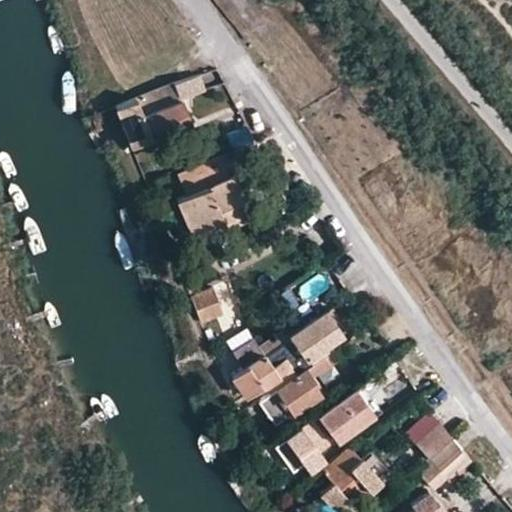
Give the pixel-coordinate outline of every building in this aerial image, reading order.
[(193,72),(170,79),(177,95),(198,89),(193,72)] [(114,104),(130,142),(186,118),(177,95),(170,79),(114,104)] [(225,132),(230,144),(250,137),(243,123),(225,132)] [(192,235),(248,209),(230,171),(223,174),(213,154),(175,172),(184,193),(175,196),(192,235)] [(190,294),(200,319),(223,310),(213,285),(190,294)] [(273,386),(283,379),(322,353),(326,350),(322,344),(340,331),(323,308),(288,331),(290,334),(262,352),(270,362),(279,356),(285,365),(256,383),(262,393),(273,386)] [(288,331),(283,324),(255,341),(262,352),(290,334),(288,331)] [(224,338),(229,348),(250,334),(245,325),(224,338)] [(250,334),(229,348),(240,364),(228,372),(242,393),(256,383),(285,365),(279,356),(270,362),(262,352),(255,341),(250,334)] [(322,353),(283,379),(273,386),(275,390),(259,400),(274,422),(319,391),(313,382),(315,381),(310,373),(327,362),(322,353)] [(368,412),(350,387),(316,411),(334,436),(368,412)] [(274,442),(291,467),(328,441),(310,416),(274,442)] [(450,435),(437,419),(413,441),(427,456),(450,435)] [(427,456),(449,481),(470,460),(450,435),(427,456)] [(347,444),(320,469),(331,480),(320,491),(332,504),(343,509),(378,477),(347,444)] [(427,456),(414,468),(437,493),(449,481),(427,456)] [(443,511),(425,489),(407,502),(411,508),(405,511),(443,511)]
